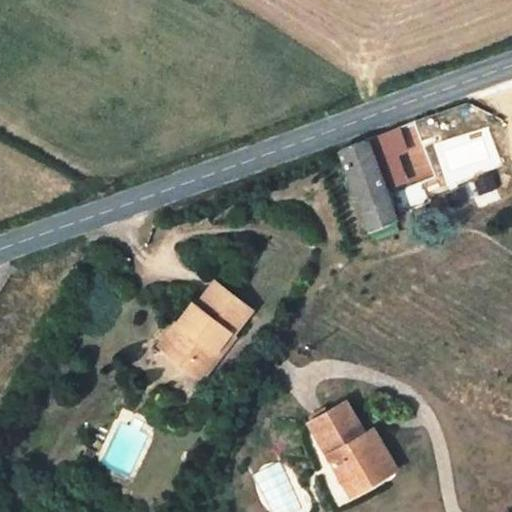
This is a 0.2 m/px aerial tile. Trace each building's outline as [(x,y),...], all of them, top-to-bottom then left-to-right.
[(337,151),(368,227),(394,218),(365,141),(337,151)] [(402,189),(412,212),(432,205),(423,181),(402,189)] [(215,273),(179,318),(189,326),(174,344),(190,357),(198,348),(213,360),(229,341),(223,336),(237,319),(242,323),(256,305),(215,273)] [(174,344),(189,326),(179,318),(164,337),(174,344)] [(213,360),(198,348),(190,357),(206,369),(213,360)] [(377,472),(395,460),(378,431),(370,435),(346,397),(312,418),(324,438),(329,436),(351,471),(369,460),(377,472)] [(92,427),(82,421),(76,430),(86,437),(92,427)]
